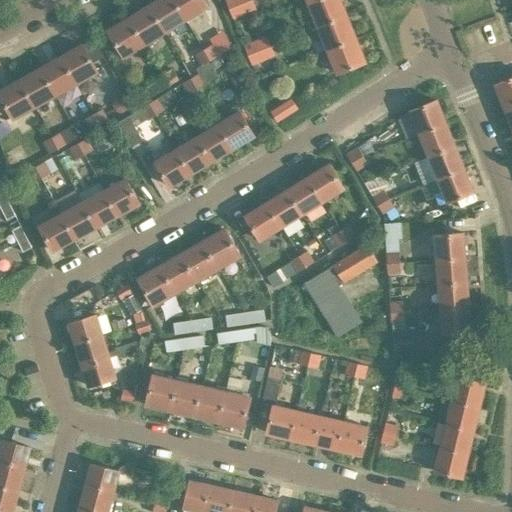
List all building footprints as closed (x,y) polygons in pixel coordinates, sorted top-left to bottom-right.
[(169,36),(175,33),(172,27),(186,19),(174,0),(157,0),(150,4),(166,31),(169,36)] [(203,0),(174,0),(186,19),(207,6),(203,0)] [(256,8),(252,0),(248,0),(230,8),(233,17),(256,8)] [(346,14),(340,0),(314,0),(309,2),(319,25),(346,14)] [(150,4),(129,17),(145,43),(166,31),(150,4)] [(346,14),(319,25),(328,49),(356,38),(346,14)] [(145,43),(129,17),(108,30),(124,56),(145,43)] [(271,45),(267,36),(244,45),(248,54),(271,45)] [(356,38),(328,49),(338,72),(365,61),(356,38)] [(212,43),(202,50),(208,61),(219,54),(212,43)] [(62,56),(77,83),(97,71),(82,45),(62,56)] [(274,55),(271,45),(248,54),(252,64),(274,55)] [(208,61),(202,50),(190,57),(199,72),(210,64),(208,61)] [(77,83),(62,56),(42,68),(57,94),(77,83)] [(199,72),(191,77),(198,88),(218,76),(210,64),(199,72)] [(57,94),(42,68),(21,79),(36,106),(40,115),(61,103),(57,94)] [(171,68),(162,73),(169,84),(178,79),(171,68)] [(162,73),(154,78),(161,90),(169,84),(162,73)] [(191,77),(182,82),(189,93),(198,88),(191,77)] [(511,77),(495,84),(506,112),(511,109),(511,77)] [(36,106),(21,79),(0,90),(0,93),(14,118),(36,106)] [(157,97),(149,102),(155,113),(164,108),(157,97)] [(292,98),(271,111),(277,121),(298,108),(292,98)] [(420,133),(446,123),(437,99),(411,110),(420,133)] [(149,102),(140,107),(147,118),(155,113),(149,102)] [(232,116),(219,123),(233,147),(254,134),(236,104),(228,109),(232,116)] [(102,108),(94,113),(100,125),(109,120),(102,108)] [(94,113),(85,118),(91,129),(100,125),(94,113)] [(143,139),(135,125),(128,114),(116,121),(131,146),(143,139)] [(219,123),(198,136),(212,160),(233,147),(219,123)] [(446,123),(420,133),(429,156),(455,146),(446,123)] [(386,127),(377,133),(381,139),(390,133),(386,127)] [(61,132),(52,136),(58,148),(67,143),(61,132)] [(43,141),(46,146),(50,153),(58,148),(52,136),(43,141)] [(212,160),(198,136),(177,148),(191,172),(212,160)] [(162,149),(160,150),(151,155),(169,185),(191,172),(177,148),(170,137),(162,142),(162,149)] [(86,138),(77,142),(84,154),(92,149),(86,138)] [(77,142),(69,147),(75,159),(84,154),(77,142)] [(464,168),(455,146),(429,156),(438,178),(464,168)] [(363,155),(357,147),(346,154),(352,162),(363,155)] [(357,170),(368,163),(363,155),(352,162),(357,170)] [(44,160),(35,165),(42,177),(50,172),(46,164),(44,160)] [(329,164),(308,177),(323,200),(344,187),(329,164)] [(33,167),(27,170),(33,182),(42,177),(35,165),(33,167)] [(438,178),(442,188),(434,191),(439,204),(473,191),(464,168),(438,178)] [(308,177),(288,190),(302,213),(323,200),(308,177)] [(125,178),(104,190),(118,214),(139,203),(125,178)] [(384,189),(373,196),(378,205),(389,198),(384,189)] [(83,201),(77,190),(56,202),(62,213),(75,237),(96,226),(83,201)] [(104,190),(83,201),(96,226),(118,214),(104,190)] [(288,190),(267,202),(281,226),(302,213),(288,190)] [(0,206),(1,209),(10,205),(4,193),(0,194),(0,206)] [(385,212),(394,206),(389,198),(378,205),(383,213),(385,212)] [(281,226),(267,202),(245,215),(260,239),(281,226)] [(15,214),(10,205),(1,209),(6,218),(15,214)] [(394,206),(385,212),(390,220),(400,214),(395,206),(394,206)] [(75,237),(62,213),(40,225),(53,250),(75,237)] [(398,221),(384,222),(386,250),(400,249),(398,221)] [(349,225),(340,230),(347,241),(355,236),(349,225)] [(18,241),(26,236),(21,226),(12,230),(18,241)] [(225,228),(200,243),(215,269),(240,255),(225,228)] [(340,230),(332,235),(339,246),(347,241),(340,230)] [(437,259),(465,257),(463,232),(435,234),(437,259)] [(339,246),(332,235),(324,240),(331,251),(339,246)] [(32,247),(26,236),(18,241),(23,251),(32,247)] [(200,243),(182,253),(198,279),(215,269),(200,243)] [(304,282),(337,335),(359,322),(337,286),(377,261),(367,244),(304,282)] [(314,261),(307,250),(299,256),(305,267),(314,261)] [(399,252),(386,253),(387,263),(400,262),(399,252)] [(198,279),(182,253),(165,263),(180,289),(198,279)] [(305,267),(299,256),(290,261),(297,272),(305,267)] [(465,257),(437,259),(439,283),(466,281),(465,257)] [(387,273),(400,272),(400,262),(387,263),(387,273)] [(180,289),(165,263),(138,278),(153,305),(180,289)] [(468,305),(466,281),(439,283),(441,307),(468,305)] [(127,284),(116,290),(121,299),(132,293),(127,284)] [(133,295),(125,299),(133,314),(141,310),(133,295)] [(402,301),(389,302),(390,312),(403,310),(402,301)] [(470,330),(468,305),(441,307),(443,332),(470,330)] [(263,309),(251,311),(252,321),(265,319),(263,309)] [(403,310),(390,312),(391,321),(404,320),(403,310)] [(142,311),(133,314),(136,323),(145,320),(142,311)] [(251,311),(238,313),(240,323),(252,321),(251,311)] [(96,314),(79,320),(77,313),(68,316),(76,342),(102,334),(96,314)] [(238,313),(226,315),(227,325),(240,323),(238,313)] [(210,317),(198,319),(200,329),(212,327),(210,317)] [(136,323),(138,332),(151,329),(148,319),(136,323)] [(198,319),(186,321),(187,331),(200,329),(198,319)] [(404,327),(404,320),(391,321),(393,349),(424,346),(423,326),(404,327)] [(186,321),(173,323),(175,333),(187,331),(186,321)] [(254,327),(242,329),(243,339),(256,337),(256,343),(270,346),(271,342),(271,339),(268,327),(254,327)] [(229,331),(231,341),(238,340),(243,339),(242,329),(229,331)] [(217,333),(219,343),(231,341),(229,331),(217,333)] [(102,334),(76,342),(83,365),(109,357),(102,334)] [(191,347),(204,345),(202,335),(190,337),(191,347)] [(177,339),(179,349),(191,347),(190,337),(177,339)] [(177,339),(165,340),(166,350),(179,349),(177,339)] [(290,353),(288,361),(298,363),(300,356),(301,350),(292,348),(291,353),(290,353)] [(300,356),(298,363),(307,365),(310,352),(301,350),(300,356)] [(310,352),(307,365),(317,367),(319,355),(310,352)] [(115,377),(109,357),(83,365),(89,385),(115,377)] [(348,361),(345,373),(354,375),(357,363),(348,361)] [(357,363),(354,375),(363,377),(366,365),(357,363)] [(253,365),(250,378),(254,379),(262,381),(265,368),(253,365)] [(175,411),(181,381),(153,374),(146,404),(175,411)] [(458,375),(452,399),(479,406),(485,382),(458,375)] [(274,400),(279,378),(267,376),(262,397),(274,400)] [(409,379),(397,376),(395,385),(407,388),(409,379)] [(181,381),(175,411),(194,415),(201,385),(181,381)] [(221,390),(201,385),(194,415),(214,420),(221,390)] [(395,385),(393,395),(405,398),(407,388),(395,385)] [(123,389),(121,399),(133,402),(135,392),(123,389)] [(221,390),(214,420),(243,426),(250,396),(221,390)] [(479,406),(452,399),(446,422),(473,429),(479,406)] [(290,437),(296,410),(273,405),(267,432),(290,437)] [(296,410),(290,437),(314,443),(320,416),(296,410)] [(343,421),(320,416),(314,443),(337,448),(343,421)] [(343,421),(337,448),(361,453),(367,426),(343,421)] [(446,422),(441,446),(468,452),(473,429),(446,422)] [(396,435),(398,426),(385,423),(383,432),(396,435)] [(381,441),(394,444),(396,435),(383,432),(381,441)] [(0,447),(0,459),(24,466),(30,446),(2,439),(0,447)] [(468,452),(441,446),(435,470),(462,476),(468,452)] [(24,466),(0,459),(0,484),(18,489),(24,466)] [(91,463),(86,483),(113,490),(118,470),(91,463)] [(204,511),(210,485),(190,480),(183,507),(204,511)] [(107,511),(113,490),(86,483),(80,506),(101,511),(107,511)] [(0,484),(0,509),(11,511),(12,511),(18,489),(0,484)] [(210,485),(204,511),(228,511),(233,490),(210,485)] [(253,511),(257,495),(233,490),(228,511),(253,511)] [(156,494),(154,503),(166,506),(168,497),(156,494)] [(253,511),(274,511),(277,500),(257,495),(253,511)] [(154,503),(151,511),(164,511),(166,506),(154,503)]
